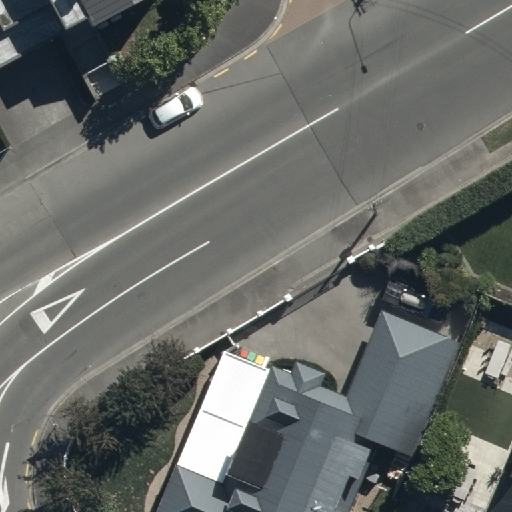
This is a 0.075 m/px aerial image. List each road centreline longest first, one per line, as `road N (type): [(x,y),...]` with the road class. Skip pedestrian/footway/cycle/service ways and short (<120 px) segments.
road 1 (tertiary): [(0,320),(67,270),(394,82)]
road 2 (tertiary): [(394,82),(511,13)]
